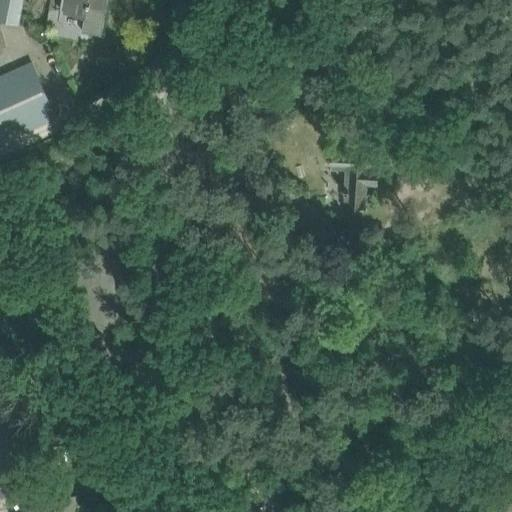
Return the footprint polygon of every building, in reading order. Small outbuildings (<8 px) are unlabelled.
[(0,0),(0,20),(19,24),(23,0),(0,0)] [(60,5),(59,8),(63,8),(63,13),(84,16),(82,31),(101,34),(107,0),(60,0),(60,1),(60,3),(60,5)] [(32,62),(13,70),(0,76),(0,141),(56,116),(32,62)] [(398,72),(366,67),(362,98),(393,103),(398,72)] [(378,147),(353,146),(333,144),(332,164),(347,165),(346,171),(345,171),(343,204),(363,205),(367,206),(368,187),(375,188),(376,174),(378,175),(379,162),(377,162),(378,147)] [(326,370),(310,351),(290,367),(310,391),(322,381),(318,377),(326,370)] [(0,496),(9,495),(3,471),(0,471),(0,496)] [(74,511),(76,495),(39,492),(39,491),(38,491),(36,511),(74,511)]
